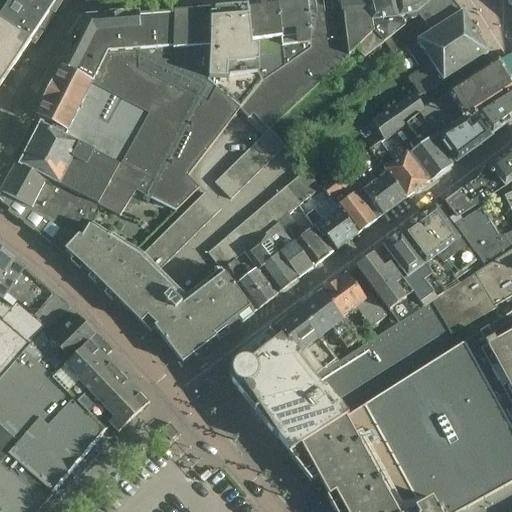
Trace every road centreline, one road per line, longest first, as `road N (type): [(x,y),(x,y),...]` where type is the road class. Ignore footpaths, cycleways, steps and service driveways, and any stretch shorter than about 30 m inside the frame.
road 1 (residential): [(0,228),(77,291),(175,396)]
road 2 (residential): [(66,511),(175,396)]
road 3 (residential): [(175,396),(275,511)]
